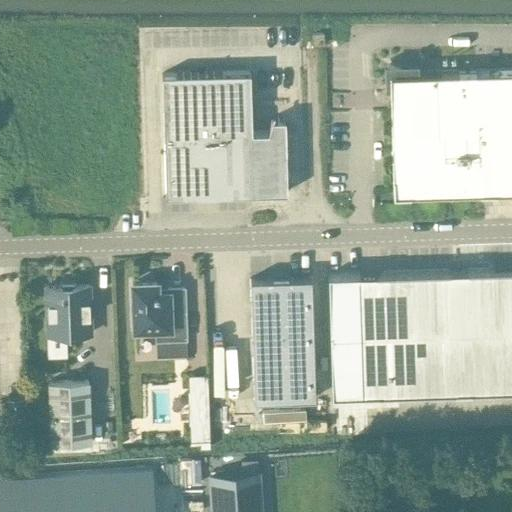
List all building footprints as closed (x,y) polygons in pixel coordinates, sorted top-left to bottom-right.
[(313,46),(324,45),(324,34),(313,35),(313,46)] [(395,100),(396,114),(391,114),(394,195),(511,191),(511,70),(416,74),(416,68),(390,69),(390,87),(395,87),(395,100)] [(250,71),(167,74),(162,74),(166,196),(288,192),(286,139),(285,119),(272,119),(269,131),(252,132),(250,71)] [(511,390),(511,269),(359,274),(362,395),(511,390)] [(313,401),(310,274),(251,275),(253,402),(313,401)] [(60,282),(60,287),(46,288),(48,336),(92,334),(90,286),(74,287),(74,281),(60,282)] [(157,284),(133,285),(135,330),(156,330),(157,342),(187,341),(185,289),(157,290),(157,284)] [(50,337),(51,351),(63,350),(62,337),(50,337)] [(47,382),(49,441),(52,441),(52,454),(91,453),(91,441),(89,380),(47,382)] [(154,511),(152,465),(0,474),(0,511),(154,511)] [(260,511),(258,469),(210,472),(212,511),(260,511)]
